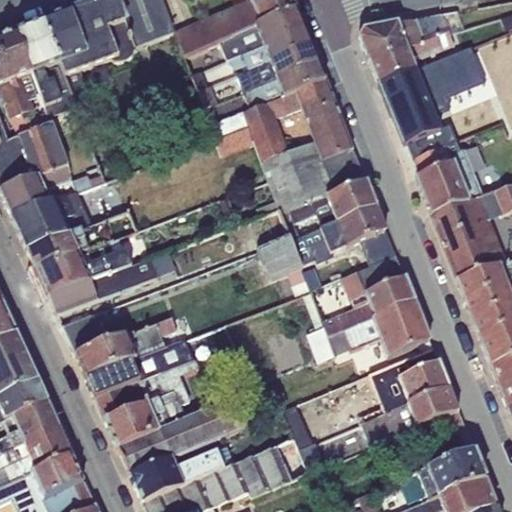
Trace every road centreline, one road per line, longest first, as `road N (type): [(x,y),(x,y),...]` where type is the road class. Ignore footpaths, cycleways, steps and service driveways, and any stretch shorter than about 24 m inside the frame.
road 1 (residential): [(511,480),(321,2)]
road 2 (residential): [(127,511),(0,236)]
